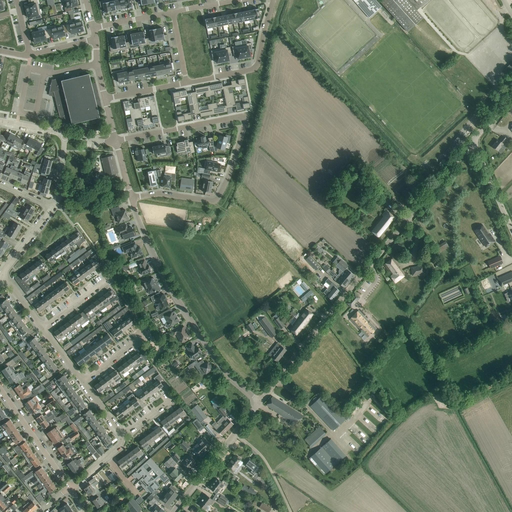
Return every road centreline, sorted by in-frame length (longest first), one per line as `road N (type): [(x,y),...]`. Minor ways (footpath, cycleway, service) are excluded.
road 1 (unclassified): [(259,403),(468,146)]
road 2 (residential): [(114,141),(239,116),(244,123),(217,199),(130,197)]
road 3 (residential): [(259,403),(215,359),(183,310),(130,197)]
road 4 (residential): [(186,82),(254,67),(272,0)]
road 5 (residential): [(69,489),(0,389)]
